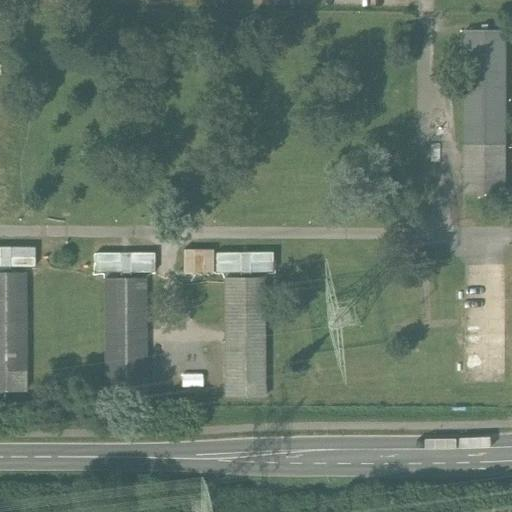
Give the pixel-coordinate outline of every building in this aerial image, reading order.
[(463,195),(504,195),(507,34),(466,33),(463,195)] [(0,243),(0,268),(29,269),(29,244),(0,243)] [(92,249),(92,273),(147,273),(147,250),(92,249)] [(275,249),(198,249),(198,274),(275,274),(275,249)] [(0,392),(25,392),(24,275),(0,275),(0,392)] [(226,397),(267,397),(266,280),(225,280),(226,397)] [(106,400),(147,400),(146,283),(105,283),(106,400)]
